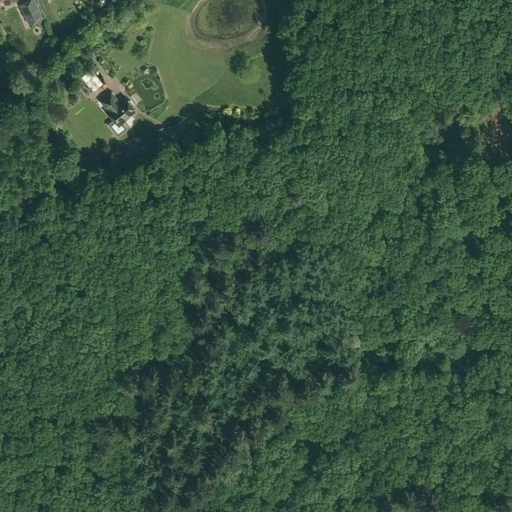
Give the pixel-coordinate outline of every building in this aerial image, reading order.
[(34,0),(29,0),(19,5),(29,25),(43,18),(34,0)] [(81,77),(92,91),(103,83),(91,68),(81,77)] [(119,100),(111,91),(100,101),(108,110),(106,112),(119,126),(137,110),(125,96),(119,100)] [(187,133),(182,119),(166,126),(172,139),(187,133)] [(153,131),(161,150),(171,146),(163,127),(153,131)]
